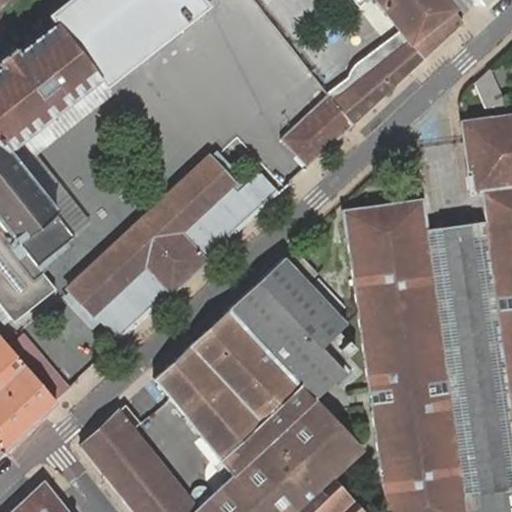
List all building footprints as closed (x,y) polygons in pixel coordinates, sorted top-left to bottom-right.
[(55,288),(35,266),(73,236),(58,217),(53,221),(48,216),(53,212),(55,211),(20,167),(8,151),(100,78),(104,84),(205,5),(200,0),(68,0),(49,15),(54,20),(17,50),(14,46),(11,48),(0,56),(0,305),(13,321),(55,288)] [(375,0),(408,42),(379,66),(376,62),(372,60),(369,59),(364,58),(361,59),(358,60),(357,61),(357,62),(360,66),(348,75),(352,81),(330,99),(333,102),(350,126),(394,86),(463,21),(453,7),(447,0),(375,0)] [(327,94),(330,99),(352,81),(348,75),(360,66),(357,62),(357,61),(355,62),(352,64),(350,68),(347,73),(346,77),(325,92),(327,94)] [(480,109),(500,102),(487,71),(468,79),(480,109)] [(112,94),(104,84),(100,78),(8,151),(20,167),(36,154),(112,94)] [(330,99),(327,94),(280,138),(306,167),(350,126),(333,102),(330,99)] [(511,113),(459,120),(462,141),(470,194),(480,192),(484,221),(511,422),(511,490),(511,491),(511,497),(511,113)] [(36,154),(20,167),(55,211),(53,212),(58,217),(73,236),(91,221),(36,154)] [(144,268),(170,295),(206,260),(182,232),(224,193),(234,183),(210,157),(66,290),(92,317),(144,268)] [(206,260),(248,221),(224,193),(182,232),(206,260)] [(421,199),(341,210),(345,238),(346,238),(384,511),(465,511),(463,495),(425,229),(425,227),(421,199)] [(53,221),(58,217),(53,212),(48,216),(53,221)] [(511,488),(511,422),(484,221),(457,224),(425,229),(463,495),(511,488)] [(315,273),(292,248),(282,258),(305,283),(315,273)] [(305,283),(282,258),(226,309),(226,310),(312,401),(343,371),(320,347),(344,325),(305,283)] [(92,317),(117,343),(170,295),(144,268),(92,317)] [(230,476),(312,401),(226,310),(154,377),(152,378),(230,476)] [(22,333),(7,346),(13,353),(54,402),(68,389),(22,333)] [(0,447),(2,450),(54,402),(13,353),(7,346),(0,337),(0,447)] [(361,511),(330,478),(361,449),(312,401),(230,476),(195,508),(191,511),(361,511)] [(124,404),(118,411),(132,429),(139,423),(124,404)] [(80,446),(132,511),(191,511),(195,508),(132,429),(118,411),(80,446)] [(69,511),(43,479),(8,511),(69,511)]
